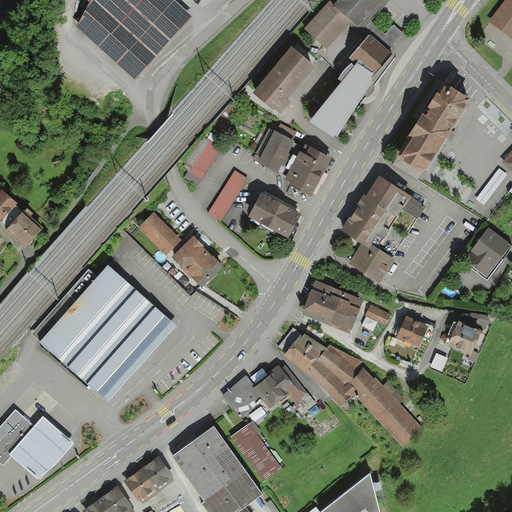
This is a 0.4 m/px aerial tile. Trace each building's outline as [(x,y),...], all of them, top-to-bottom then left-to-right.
[(192,17),(173,0),(82,0),(87,4),(76,28),(133,80),(192,17)] [(337,0),(333,5),(329,1),(304,29),(326,49),(349,24),(358,33),(389,0),(337,0)] [(511,0),(506,0),(489,23),(511,39),(511,0)] [(391,56),(367,37),(349,59),(372,78),(391,56)] [(316,67),(292,47),(253,93),(273,110),(275,108),(280,113),(290,101),(288,100),(316,67)] [(373,78),(356,64),(308,123),(333,139),(373,78)] [(468,101),(442,85),(396,159),(422,175),(468,101)] [(276,132),(269,128),(252,159),(278,173),(295,141),(293,140),(297,132),(280,123),(276,132)] [(222,148),(208,139),(185,177),(199,185),(222,148)] [(329,159),(302,145),(283,183),(310,196),(329,159)] [(511,151),(502,164),(511,172),(511,151)] [(247,179),(234,170),(208,211),(221,219),(247,179)] [(380,176),(367,196),(364,194),(339,231),(350,238),(359,244),(347,264),(378,284),(395,259),(392,256),(425,206),(409,195),(380,176)] [(15,203),(0,190),(0,221),(24,244),(37,230),(11,207),(15,203)] [(300,214),(262,194),(250,216),(254,218),(252,221),(274,232),(275,230),(288,236),(300,214)] [(151,213),(136,229),(164,255),(179,240),(151,213)] [(510,248),(488,231),(466,261),(487,277),(510,248)] [(222,267),(191,238),(171,259),(202,288),(222,267)] [(107,271),(41,348),(110,407),(176,330),(107,271)] [(364,299),(316,279),(302,315),(349,334),(364,299)] [(391,314),(370,304),(365,315),(386,325),(391,314)] [(425,324),(407,316),(396,338),(418,349),(424,337),(430,339),(437,326),(427,321),(425,324)] [(481,331),(459,321),(448,345),(470,355),(481,331)] [(303,333),(283,356),(304,372),(341,406),(353,393),(402,446),(421,428),(375,377),(374,378),(361,365),(363,362),(328,344),(325,348),(303,333)] [(448,358),(436,353),(430,366),(442,371),(448,358)] [(246,375),(220,396),(240,420),(263,401),(271,411),(290,396),(296,403),(294,404),(302,414),(316,403),(286,366),(281,369),(279,367),(255,386),(246,375)] [(0,465),(1,467),(9,458),(34,429),(20,417),(0,439),(0,465)] [(43,419),(34,429),(9,458),(36,482),(70,443),(43,419)] [(250,421),(229,436),(260,479),(281,465),(250,421)] [(212,426),(169,457),(201,502),(196,505),(201,511),(247,511),(244,507),(262,494),(212,426)] [(172,477),(157,456),(122,481),(138,503),(172,477)] [(317,511),(314,508),(308,511),(377,511),(368,474),(319,511),(317,511)] [(127,511),(131,510),(115,487),(79,510),(80,511),(127,511)] [(187,511),(178,496),(157,507),(159,511),(187,511)]
